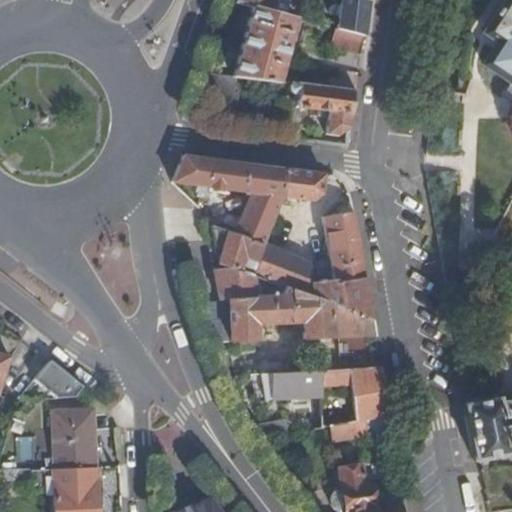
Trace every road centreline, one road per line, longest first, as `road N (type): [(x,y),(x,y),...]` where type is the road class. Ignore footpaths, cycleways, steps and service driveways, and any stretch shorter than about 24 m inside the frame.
road 1 (secondary): [(270,511),(201,398),(154,268)]
road 2 (unclassified): [(139,136),(373,167)]
road 3 (secondary): [(129,353),(262,511)]
road 4 (secondary): [(30,216),(129,353)]
road 5 (residential): [(129,353),(139,511)]
road 6 (residential): [(0,290),(100,364),(129,353)]
road 7 (secondary): [(141,125),(177,62),(199,0)]
road 8 (secondary): [(30,216),(79,210),(101,198),(132,160)]
